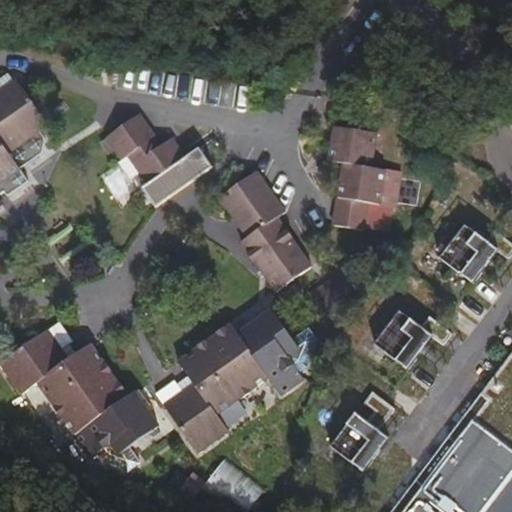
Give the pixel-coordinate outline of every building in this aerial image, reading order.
[(46,132),(55,127),(25,81),(0,97),(0,210),(7,206),(1,197),(0,196),(0,187),(4,185),(9,192),(13,197),(34,183),(25,171),(49,155),(51,140),(46,132)] [(155,140),(158,138),(144,116),(107,140),(122,161),(131,155),(144,175),(150,186),(189,160),(176,141),(161,150),(155,140)] [(395,174),(400,141),(355,132),(349,165),(363,168),(358,203),(356,215),(354,230),(383,234),(384,219),(386,207),(403,209),(408,175),(395,174)] [(116,165),(129,185),(144,175),(131,155),(122,161),(116,165)] [(292,226),(298,222),(271,180),(229,207),(258,249),(253,252),(285,301),(324,275),(292,226)] [(0,196),(1,197),(9,192),(4,185),(0,187),(0,196)] [(511,238),(501,230),(492,241),(472,226),(447,258),(480,285),(505,253),(511,258),(511,238)] [(328,312),(356,285),(341,270),(313,297),(328,312)] [(434,317),(427,328),(407,313),(382,345),(413,372),(438,340),(450,348),(458,336),(434,317)] [(319,340),(303,351),(284,320),(257,338),(265,349),(257,355),(242,334),(187,368),(203,390),(172,411),(206,463),(237,441),(225,423),(277,388),(289,406),(312,390),(308,384),(317,378),(328,354),(319,340)] [(100,349),(79,362),(57,330),(6,364),(27,395),(45,384),(96,462),(102,457),(109,466),(133,477),(146,468),(135,453),(165,433),(148,406),(137,414),(130,406),(137,402),(100,349)] [(511,511),(511,359),(396,511),(511,511)] [(387,429),(402,409),(379,390),(368,403),(381,413),(374,422),(361,412),(336,444),(371,471),(396,440),(397,438),(387,429)] [(236,511),(247,511),(264,485),(220,458),(200,489),(236,511)]
